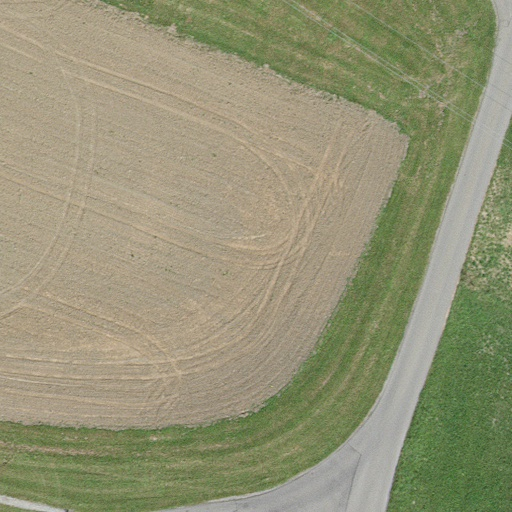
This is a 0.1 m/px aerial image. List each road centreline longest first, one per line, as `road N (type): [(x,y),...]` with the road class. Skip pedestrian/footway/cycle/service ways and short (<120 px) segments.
road 1 (residential): [(511,55),(367,477)]
road 2 (residential): [(367,477),(252,511)]
